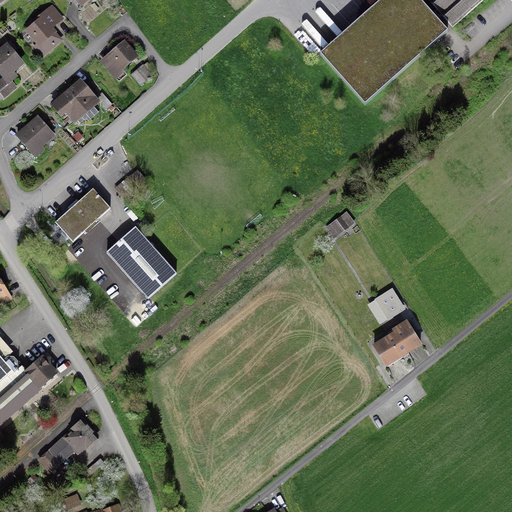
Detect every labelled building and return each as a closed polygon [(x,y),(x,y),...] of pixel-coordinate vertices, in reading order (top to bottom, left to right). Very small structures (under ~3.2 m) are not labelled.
[(364,105),(444,34),(412,0),(386,0),(322,58),(364,105)] [(426,0),(453,30),(486,0),(426,0)] [(61,45),(45,25),(29,38),(45,57),(61,45)] [(27,69),(11,47),(0,55),(0,72),(8,84),(27,69)] [(132,62),(120,47),(103,62),(115,77),(132,62)] [(144,67),(133,77),(140,85),(151,75),(144,67)] [(99,104),(83,85),(56,108),(66,121),(70,117),(75,123),(99,104)] [(54,137),(41,121),(20,139),(33,154),(54,137)] [(115,190),(125,202),(147,184),(137,172),(115,190)] [(55,224),(73,243),(109,210),(92,191),(55,224)] [(328,228),(334,237),(353,223),(347,214),(328,228)] [(107,254),(148,300),(175,275),(134,230),(107,254)] [(377,300),(389,318),(401,310),(390,292),(377,300)] [(399,336),(379,348),(389,364),(420,345),(408,325),(396,332),(399,336)] [(0,424),(24,403),(54,376),(41,362),(26,375),(22,371),(18,374),(0,352),(0,443),(2,441),(0,438),(0,424)] [(96,436),(83,421),(72,431),(72,432),(65,438),(77,451),(78,452),(85,446),(96,436)] [(62,439),(48,452),(61,466),(77,451),(65,438),(72,432),(72,431),(62,439)] [(52,475),(61,466),(48,452),(39,460),(52,475)] [(100,459),(93,465),(97,469),(104,463),(100,459)] [(78,494),(62,499),(66,509),(81,504),(78,494)]
